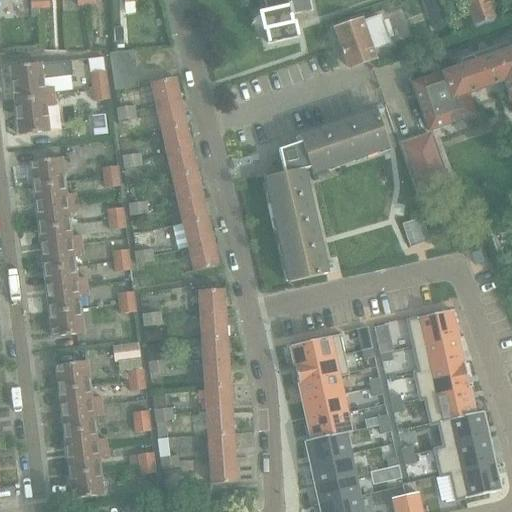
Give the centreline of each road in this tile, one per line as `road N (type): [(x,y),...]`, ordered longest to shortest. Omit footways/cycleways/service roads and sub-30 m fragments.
road 1 (residential): [(511,428),(457,270),(248,311)]
road 2 (residential): [(40,511),(0,181)]
road 3 (residential): [(248,311),(175,0)]
road 4 (residential): [(272,511),(266,393),(248,311)]
